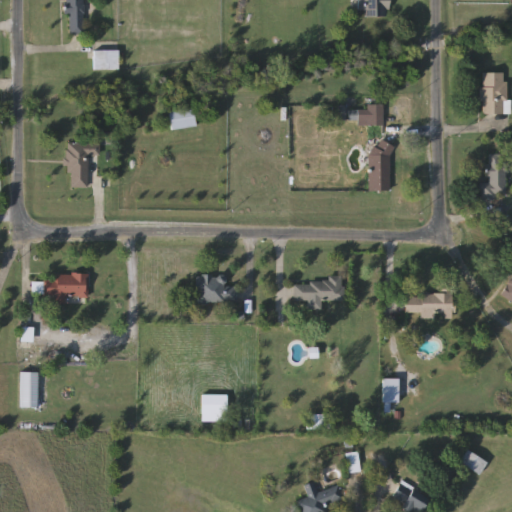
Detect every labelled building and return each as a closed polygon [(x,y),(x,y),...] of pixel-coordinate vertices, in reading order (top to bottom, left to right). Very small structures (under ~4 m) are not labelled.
[(83,0),(83,34),(67,34),(67,0),(83,0)] [(363,0),(388,0),(388,17),(363,17),(363,0)] [(94,70),(94,50),(118,50),(118,70),(94,70)] [(481,114),(481,73),(506,73),(506,114),(481,114)] [(382,107),(382,125),(338,124),(338,106),(382,107)] [(191,108),(195,126),(171,130),(168,112),(191,108)] [(88,156),(87,188),(67,188),(68,142),(99,142),(99,156),(88,156)] [(369,191),(369,142),(389,142),(389,191),(369,191)] [(479,182),(487,182),(487,154),(505,154),(505,197),(479,197),(479,182)] [(88,297),(66,296),(65,305),(55,304),(55,296),(45,296),(46,288),(54,288),(55,273),(89,275),(88,297)] [(235,276),(235,303),(197,303),(197,276),(235,276)] [(293,301),(293,283),(326,283),(326,276),(343,276),(343,301),(293,301)] [(511,305),(510,304),(511,301),(511,299),(503,294),(511,278),(511,305)] [(420,320),(420,313),(405,313),(405,293),(452,293),(452,320),(420,320)] [(32,342),(21,342),(21,329),(32,329),(32,342)] [(38,407),(21,407),(21,373),(38,373),(38,407)] [(382,403),(382,379),(398,379),(398,403),(382,403)] [(226,396),(226,421),(202,421),(202,396),(226,396)] [(459,463),(467,451),(487,463),(479,475),(459,463)] [(348,472),(348,454),(358,453),(358,472),(348,472)] [(408,511),(389,499),(401,480),(429,499),(419,511),(408,511)] [(302,511),(299,501),(307,499),(303,486),(314,482),(317,493),(339,486),(344,500),(326,505),(328,511),(302,511)]
